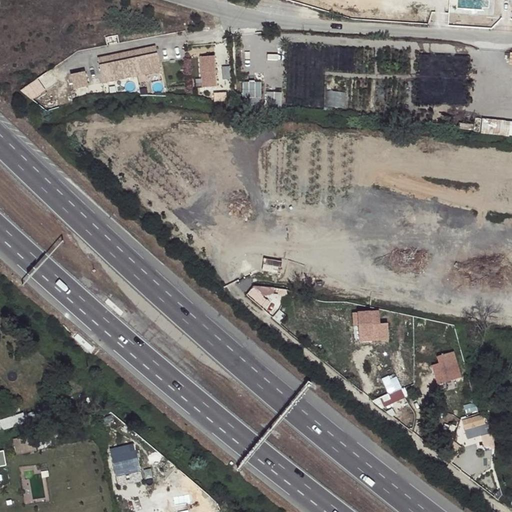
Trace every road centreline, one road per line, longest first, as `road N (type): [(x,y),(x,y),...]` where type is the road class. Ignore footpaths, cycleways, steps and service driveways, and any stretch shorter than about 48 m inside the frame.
road 1 (motorway): [(422,511),(0,140)]
road 2 (motorway): [(0,233),(331,511)]
road 3 (residential): [(236,285),(363,401),(503,511)]
road 4 (tertiary): [(194,0),(287,23),(511,39)]
